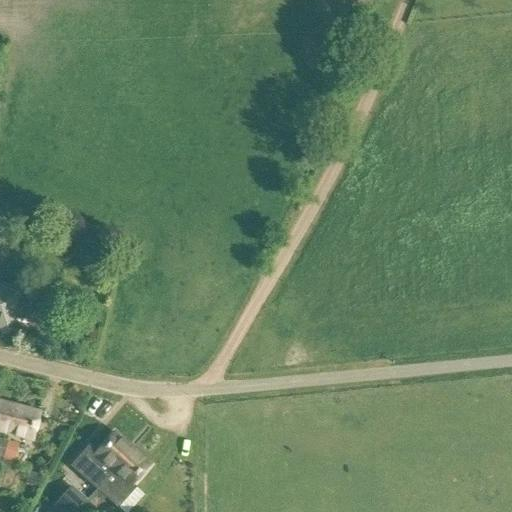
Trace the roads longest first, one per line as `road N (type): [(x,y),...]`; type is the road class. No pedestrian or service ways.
road 1 (unclassified): [(511,361),(197,392),(142,390),(0,356)]
road 2 (track): [(202,511),(197,392)]
